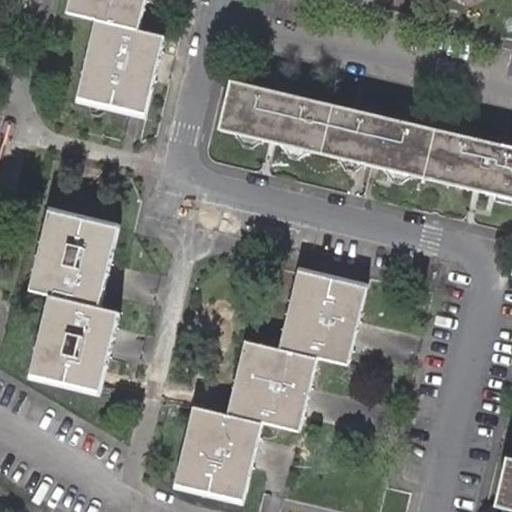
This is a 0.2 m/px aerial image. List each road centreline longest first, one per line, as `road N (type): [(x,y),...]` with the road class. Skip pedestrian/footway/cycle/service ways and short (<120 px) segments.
road 1 (residential): [(436,511),(490,284),(487,264),(471,251),(194,179),(186,161),(217,22)]
road 2 (residential): [(511,91),(217,22)]
